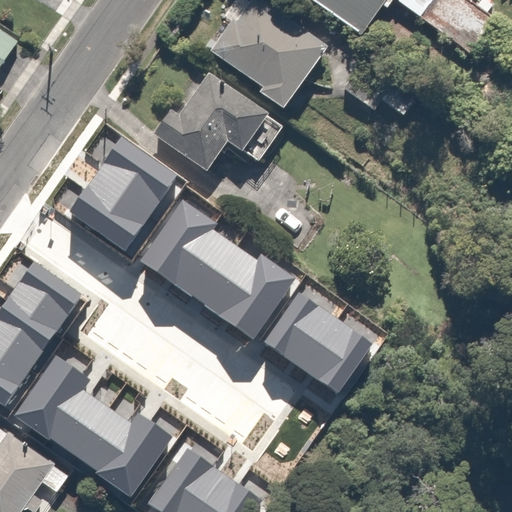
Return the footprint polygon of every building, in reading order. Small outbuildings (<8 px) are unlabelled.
[(306,0),(303,6),(357,46),(391,0),(306,0)] [(458,55),(482,24),(449,0),(394,0),(391,5),(458,55)] [(330,52),(257,5),(214,70),(259,99),(255,106),(284,124),(330,52)] [(0,48),(0,75),(13,58),(0,48)] [(163,119),(142,147),(202,191),(221,165),(244,181),(279,135),(205,80),(189,101),(188,100),(170,124),(163,119)] [(354,83),(341,105),(367,121),(380,98),(354,83)] [(163,167),(110,131),(88,163),(142,199),(163,167)] [(256,280),(193,236),(120,340),(184,385),(256,280)] [(116,396),(123,386),(90,362),(83,373),(42,344),(6,396),(63,435),(53,449),(86,472),(111,437),(127,448),(148,418),(116,396)] [(0,511),(27,511),(42,494),(51,503),(62,487),(0,443),(0,511)]
